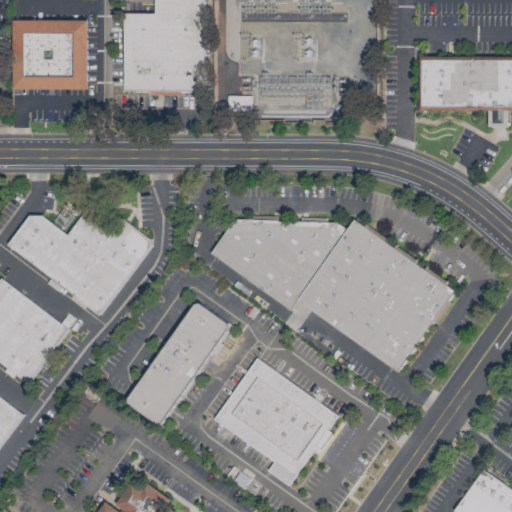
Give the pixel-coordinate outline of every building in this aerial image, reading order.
[(204,0),(155,0),(156,13),(124,14),(126,94),(206,92),(204,0)] [(88,20),(14,21),(14,90),(89,89),(88,20)] [(419,57),(511,57),(511,111),(419,111),(419,57)] [(34,211),(7,248),(102,314),(153,241),(123,220),(113,234),(85,214),(70,236),(34,211)] [(291,309),(298,301),(398,371),(456,288),(354,223),(349,230),(339,223),(234,220),(211,256),(291,309)] [(0,280),(0,363),(29,384),(76,320),(69,315),(63,323),(1,279),(0,280)] [(230,323),(194,300),(127,405),(163,428),(230,323)] [(339,414),(255,359),(215,422),(275,461),(268,471),(290,485),(313,449),(322,455),(335,434),(329,429),(339,414)] [(0,447),(25,412),(0,394),(0,447)] [(511,511),(511,491),(484,472),(454,511),(511,511)] [(117,508),(107,501),(99,511),(174,511),(170,509),(175,501),(138,476),(117,508)]
